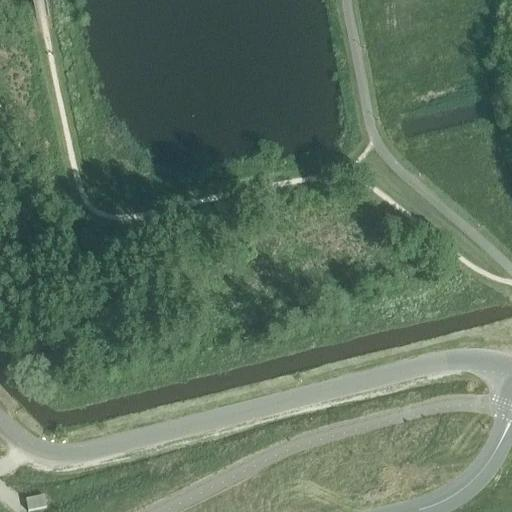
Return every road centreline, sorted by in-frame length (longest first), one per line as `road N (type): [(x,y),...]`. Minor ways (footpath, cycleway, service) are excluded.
road 1 (unknown): [(0,401),(22,422),(41,468),(62,472),(472,376),(508,383)]
road 2 (unclassified): [(511,369),(453,363),(414,370),(85,454),(50,453),(0,425)]
